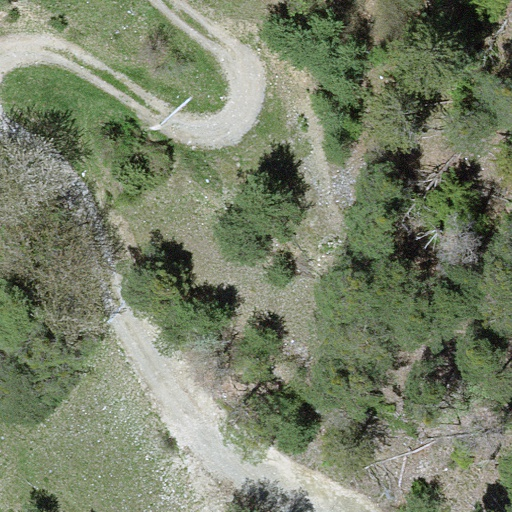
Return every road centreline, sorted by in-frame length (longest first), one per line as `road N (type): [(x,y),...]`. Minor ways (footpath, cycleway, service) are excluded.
road 1 (track): [(287,511),(188,444),(87,172),(0,115)]
road 2 (track): [(0,65),(20,46),(135,72),(180,128),(236,131),(243,34),(203,0)]
